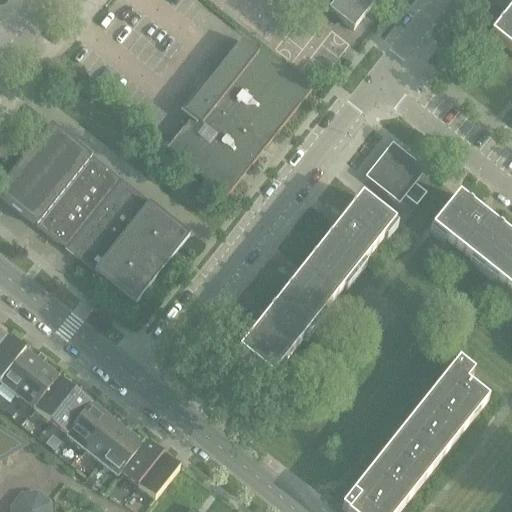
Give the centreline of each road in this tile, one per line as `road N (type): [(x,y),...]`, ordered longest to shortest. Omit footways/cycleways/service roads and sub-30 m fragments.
road 1 (residential): [(136,381),(375,82)]
road 2 (residential): [(292,511),(136,381)]
road 3 (residential): [(136,381),(0,271)]
road 4 (residential): [(511,191),(375,82)]
